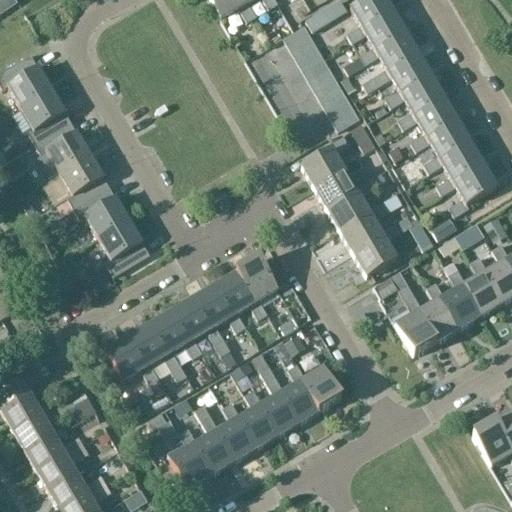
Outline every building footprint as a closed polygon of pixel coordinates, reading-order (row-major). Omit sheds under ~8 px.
[(234,0),(205,0),(220,25),(225,22),(238,15),(246,28),(250,26),(255,23),(247,9),(242,12),(234,0)] [(234,0),(242,12),(247,9),(260,2),(268,15),(272,13),(277,10),(270,0),(234,0)] [(361,32),(347,40),(336,47),(341,55),(366,41),(363,37),(394,19),(382,0),(373,0),(350,14),(361,32)] [(304,27),(311,39),(346,19),(339,7),(304,27)] [(359,63),(364,71),(378,63),(376,59),(406,41),(394,19),(363,37),(366,41),(373,54),(359,63)] [(290,56),(310,44),(304,33),(283,45),(290,56)] [(386,76),(372,84),(361,90),(366,99),(391,84),(389,81),(419,63),(406,41),(376,59),(378,63),(386,76)] [(310,44),(290,56),(296,66),(316,54),(310,44)] [(316,54),(296,66),(301,76),(322,64),(316,54)] [(20,115),(51,96),(30,61),(0,78),(0,93),(1,96),(7,93),(20,115)] [(389,81),(391,84),(399,98),(385,106),(390,115),(404,106),(401,102),(432,84),(419,63),(389,81)] [(322,64),(301,76),(307,86),(328,74),(322,64)] [(334,84),(328,74),(307,86),(313,96),(334,84)] [(334,84),(313,96),(319,106),(340,94),(334,84)] [(401,102),(404,106),(411,119),(398,128),(403,136),(417,128),(414,124),(445,106),(432,84),(401,102)] [(346,104),(340,94),(319,106),(325,116),(346,104)] [(34,150),(70,129),(51,96),(20,115),(33,137),(28,140),(34,150)] [(346,104),(325,116),(331,126),(351,114),(346,104)] [(458,128),(445,106),(414,124),(417,128),(424,141),(410,149),(416,158),(429,150),(427,146),(458,128)] [(358,125),(351,114),(331,126),(337,137),(358,125)] [(427,146),(429,150),(437,163),(423,171),(428,180),(442,172),(440,168),(470,150),(458,128),(427,146)] [(58,180),(89,161),(70,129),(34,150),(40,161),(46,158),(58,180)] [(358,147),(363,156),(373,151),(367,141),(358,147)] [(301,173),(314,196),(345,178),(342,173),(334,159),(346,151),(341,143),(329,150),(332,155),(301,173)] [(440,168),(442,172),(450,185),(436,193),(441,202),(455,193),(452,189),(483,172),(470,150),(440,168)] [(387,160),(393,170),(404,164),(398,154),(387,160)] [(66,205),(72,215),(108,194),(89,161),(58,180),(71,202),(66,205)] [(345,178),(314,196),(327,217),(358,199),(355,195),(347,182),(361,174),(356,165),(342,173),(345,178)] [(390,168),(367,181),(373,193),(397,180),(390,168)] [(452,189),(455,193),(462,206),(449,215),(454,223),(468,215),(466,211),(496,193),(483,172),(452,189)] [(368,187),(355,195),(358,199),(327,217),(340,239),(370,221),(368,216),(360,203),(373,195),(368,187)] [(128,226),(108,194),(72,215),(79,226),(84,223),(97,244),(128,226)] [(370,221),(340,239),(352,261),(383,243),(380,238),(373,225),(386,217),(381,209),(368,216),(370,221)] [(407,214),(400,219),(403,225),(406,223),(411,220),(407,214)] [(403,225),(394,230),(399,239),(411,232),(406,223),(403,225)] [(497,223),(485,230),(482,232),(493,250),(508,242),(497,223)] [(436,246),(455,235),(448,224),(429,235),(436,246)] [(128,226),(97,244),(110,266),(104,270),(112,283),(149,262),(128,226)] [(394,230),(380,238),(383,243),(352,261),(366,283),(396,265),(386,247),(399,239),(394,230)] [(472,248),(465,237),(454,243),(461,254),(472,248)] [(511,262),(508,265),(500,251),(492,256),(499,270),(504,267),(511,281),(511,262)] [(511,281),(504,267),(499,270),(486,277),(478,264),(470,269),(478,283),(482,280),(500,311),(511,303),(511,281)] [(258,266),(236,279),(254,309),(258,307),(276,296),(258,266)] [(452,269),(443,274),(448,282),(457,277),(452,269)] [(0,276),(0,321),(2,325),(22,313),(0,276)] [(482,280),(478,283),(465,290),(457,277),(448,282),(456,295),(460,293),(478,324),(500,311),(482,280)] [(236,279),(214,292),(233,322),(236,320),(250,312),(258,326),(263,323),(266,321),(258,307),(254,309),(236,279)] [(401,282),(391,288),(396,296),(406,290),(401,282)] [(389,284),(386,286),(372,294),(379,306),(396,296),(391,288),(389,284)] [(460,293),(456,295),(443,303),(435,290),(426,295),(434,308),(438,306),(457,336),(478,324),(460,293)] [(214,292),(193,305),(211,335),(215,333),(228,325),(236,339),(241,336),(245,334),(236,320),(233,322),(214,292)] [(407,292),(398,297),(405,307),(413,302),(407,292)] [(421,316),(413,302),(405,307),(410,316),(413,321),(417,318),(435,349),(457,336),(438,306),(434,308),(421,316)] [(193,305),(171,318),(189,348),(193,346),(206,338),(214,352),(221,363),(225,360),(229,358),(223,347),(215,333),(211,335),(193,305)] [(413,321),(410,316),(391,326),(412,362),(435,349),(417,318),(413,321)] [(171,318),(149,331),(167,361),(171,359),(184,351),(193,365),(197,362),(201,360),(193,346),(189,348),(171,318)] [(285,341),(299,333),(294,324),(280,332),(285,341)] [(149,331),(127,344),(145,374),(150,371),(163,364),(171,378),(177,388),(182,386),(186,383),(179,372),(171,359),(167,361),(149,331)] [(0,353),(5,363),(16,357),(9,344),(0,348),(0,353)] [(127,344),(105,357),(123,387),(141,377),(149,390),(153,388),(158,385),(150,371),(145,374),(127,344)] [(282,348),(274,353),(285,372),(292,369),(290,365),(291,364),(282,348)] [(63,364),(54,369),(60,379),(68,373),(63,364)] [(296,371),(288,376),(296,390),(300,387),(318,418),(340,405),(322,374),(304,385),(296,371)] [(0,416),(2,420),(31,403),(25,393),(43,383),(37,374),(20,384),(0,395),(0,416)] [(264,376),(260,379),(266,389),(274,403),(278,400),(296,431),(318,418),(300,387),(296,390),(283,398),(275,384),(269,374),(264,376)] [(88,390),(76,400),(90,418),(103,408),(88,390)] [(128,396),(119,401),(125,412),(134,407),(128,396)] [(248,399),(244,402),(252,416),(257,413),(275,444),(296,431),(278,400),(274,403),(261,411),(253,397),(248,399)] [(221,403),(216,406),(230,429),(235,426),(253,457),(275,444),(257,413),(252,416),(239,423),(225,400),(221,403)] [(38,415),(31,403),(2,420),(14,440),(60,413),(55,405),(38,415)] [(134,425),(147,418),(140,406),(127,414),(134,425)] [(199,415),(195,417),(201,427),(209,441),(213,439),(231,469),(253,457),(235,426),(230,429),(218,436),(209,422),(203,412),(199,415)] [(60,413),(14,440),(25,459),(54,442),(48,431),(65,421),(60,413)] [(511,418),(495,429),(511,456),(511,418)] [(153,436),(166,428),(161,420),(148,427),(153,436)] [(511,456),(495,429),(477,439),(471,443),(490,475),(510,464),(511,467),(511,456)] [(183,438),(179,440),(184,448),(187,454),(191,452),(209,482),(231,469),(213,439),(209,441),(196,449),(188,435),(183,438)] [(61,454),(54,442),(25,459),(37,479),(83,452),(78,443),(61,454)] [(184,448),(166,459),(170,464),(169,465),(187,495),(209,482),(191,452),(187,454),(184,448)] [(83,452),(37,479),(48,498),(77,481),(71,470),(88,460),(83,452)] [(77,481),(48,498),(56,511),(69,511),(106,491),(101,482),(83,492),(77,481)] [(111,499),(106,491),(69,511),(95,511),(93,509),(111,499)]
